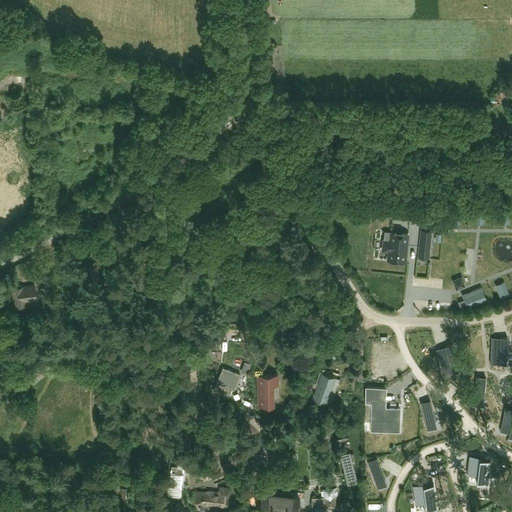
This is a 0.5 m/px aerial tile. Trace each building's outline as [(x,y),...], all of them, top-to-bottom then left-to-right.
[(281,23),(273,23),(273,34),(281,33),(281,23)] [(511,122),(503,125),(509,146),(511,144),(511,122)] [(370,202),(369,212),(379,214),(380,203),(370,202)] [(509,218),(509,212),(510,212),(510,207),(507,207),(507,204),(503,204),(503,207),(501,207),(501,218),(505,218),(509,218)] [(400,205),(399,218),(419,220),(420,207),(400,205)] [(461,212),(461,208),(458,208),(458,205),(453,205),(453,208),(451,208),(451,219),(455,219),(459,219),(459,212),(461,212)] [(483,219),(483,213),(485,213),(485,208),(482,208),(482,205),(477,205),(477,208),(475,208),(475,219),(479,219),(483,219)] [(388,248),(388,256),(406,257),(407,230),(389,229),(389,237),(387,237),(384,237),(384,240),(383,248),(388,248)] [(429,258),(432,231),(420,229),(418,257),(429,258)] [(150,301),(159,253),(140,249),(131,297),(150,301)] [(81,269),(87,285),(99,280),(94,269),(97,267),(95,263),(81,269)] [(12,287),(13,306),(25,305),(25,301),(36,300),(35,285),(12,287)] [(509,294),(505,285),(497,289),(500,298),(509,294)] [(482,290),(463,298),(467,308),(487,300),(482,290)] [(500,364),(501,337),(491,336),(490,363),(500,364)] [(211,339),(201,339),(200,357),(211,357),(211,339)] [(453,372),(445,346),(436,349),(443,375),(453,372)] [(299,350),(296,362),(304,363),(304,359),(309,360),(310,354),(306,354),(306,351),(299,350)] [(365,381),(365,380),(365,360),(356,360),(356,380),(361,380),(361,381),(365,381)] [(240,374),(234,372),(234,370),(223,366),(213,389),(220,392),(220,390),(227,393),(227,394),(229,395),(232,389),(233,389),(235,385),(237,380),(240,374)] [(312,399),(326,403),(335,377),(328,374),(329,371),(322,368),(321,372),(319,372),(316,383),(317,383),(312,399)] [(257,374),(258,405),(272,405),(272,384),(277,384),(277,374),(257,374)] [(484,395),(486,377),(476,376),(474,394),(484,395)] [(0,395),(13,394),(12,387),(0,387),(0,380),(0,381),(0,377),(0,395)] [(375,393),(387,393),(387,382),(375,382),(375,393)] [(435,422),(430,399),(420,402),(426,425),(435,422)] [(371,400),(370,429),(399,430),(400,408),(383,407),(384,401),(371,400)] [(511,420),(511,408),(505,407),(501,426),(510,428),(511,420)] [(346,432),(335,434),(333,437),(334,442),(337,444),(348,441),(346,432)] [(249,448),(252,452),(256,452),(262,449),(263,445),(261,441),(258,441),(251,444),(249,448)] [(355,461),(353,453),(343,456),(345,464),(355,461)] [(477,475),(476,482),(486,483),(489,459),(480,458),(480,456),(470,455),(467,473),(477,475)] [(385,479),(376,457),(367,461),(375,483),(385,479)] [(35,469),(35,493),(43,494),(43,484),(46,484),(46,480),(45,479),(45,469),(35,469)] [(210,470),(199,473),(202,482),(213,479),(210,470)] [(425,502),(426,509),(436,508),(433,484),(424,485),(423,483),(413,484),(415,503),(425,502)] [(220,485),(219,492),(216,492),(216,490),(208,490),(208,491),(197,490),(196,501),(202,502),(201,505),(200,506),(199,510),(200,511),(207,511),(209,511),(209,509),(209,507),(208,506),(209,503),(228,505),(230,487),(220,485)] [(132,505),(129,486),(120,487),(122,507),(132,505)] [(322,498),(312,499),(312,508),(335,507),(334,497),(337,496),(336,488),(321,489),(322,498)] [(262,491),(259,511),(295,511),(298,497),(262,491)] [(171,511),(185,511),(178,503),(170,510),(171,511)]
